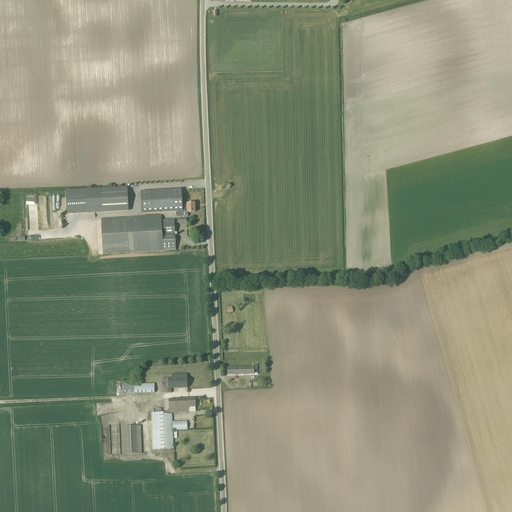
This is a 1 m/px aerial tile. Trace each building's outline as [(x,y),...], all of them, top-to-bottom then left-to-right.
[(128,211),(127,188),(66,190),(67,214),(128,211)] [(182,190),(141,192),(142,213),(177,211),(177,212),(177,217),(181,217),(181,211),(183,211),(182,205),(182,203),(182,190)] [(187,205),(182,205),(183,211),(181,211),(181,217),(188,217),(188,213),(195,212),(195,204),(187,204),(187,205)] [(162,220),(161,217),(101,220),(103,254),(176,250),(174,220),(162,220)] [(228,375),(258,375),(257,364),(253,364),(253,368),(227,368),(228,375)] [(162,393),(171,393),(171,388),(188,388),(187,374),(172,375),(172,379),(161,379),(162,393)] [(124,394),(134,394),(155,394),(155,384),(134,384),(124,384),(124,394)] [(186,412),(189,412),(189,408),(195,407),(195,398),(169,400),(165,400),(165,413),(162,413),(161,409),(156,409),(156,413),(151,413),(153,449),(174,448),(173,430),(187,429),(187,421),(172,422),(172,414),(168,414),(168,413),(184,412),(186,412)] [(140,425),(124,426),(125,454),(142,454),(140,425)]
